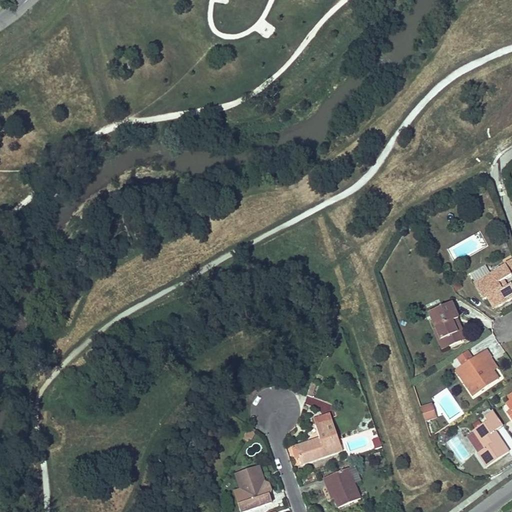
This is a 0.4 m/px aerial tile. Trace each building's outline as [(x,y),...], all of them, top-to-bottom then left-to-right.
[(491,275),(475,284),(474,284),(483,300),(487,298),(493,309),(511,297),(511,285),(507,287),(503,290),(499,284),(504,281),(511,277),(511,275),(511,274),(511,260),(505,264),(506,266),(491,275)] [(470,275),(475,284),(491,275),(486,266),(470,275)] [(429,313),(436,329),(441,340),(446,339),(450,347),(461,342),(453,324),(458,322),(457,319),(458,319),(452,304),(429,313)] [(458,322),(453,324),(461,342),(466,340),(458,322)] [(441,340),(436,329),(434,330),(443,350),(450,347),(446,339),(441,340)] [(493,372),(486,362),(489,359),(491,358),(486,350),(456,371),(474,397),(499,380),(493,372)] [(489,359),(486,362),(493,372),(496,370),(489,359)] [(308,390),(306,395),(312,397),(316,385),(311,383),(310,384),(308,390)] [(435,418),(431,406),(421,410),(425,421),(435,418)] [(503,427),(493,411),(484,417),(487,422),(474,431),(485,449),(478,454),(487,468),(509,453),(496,432),(503,427)] [(320,440),(296,448),(302,464),(342,451),(338,441),(330,415),(314,421),(320,440)] [(379,439),(373,441),(376,451),(382,449),(379,439)] [(380,453),(372,456),(374,462),(381,459),(380,453)] [(245,504),(239,506),(240,511),(247,511),(271,504),(269,496),(265,497),(260,483),(264,482),(259,467),(235,475),(240,491),(245,504)] [(355,467),(348,470),(354,486),(361,483),(355,467)] [(348,470),(323,480),(326,488),(329,487),(335,500),(338,509),(360,500),(354,486),(348,470)] [(269,496),(264,482),(260,483),(265,497),(269,496)] [(329,487),(326,488),(331,501),(335,500),(329,487)] [(240,491),(234,493),(239,506),(245,504),(240,491)]
